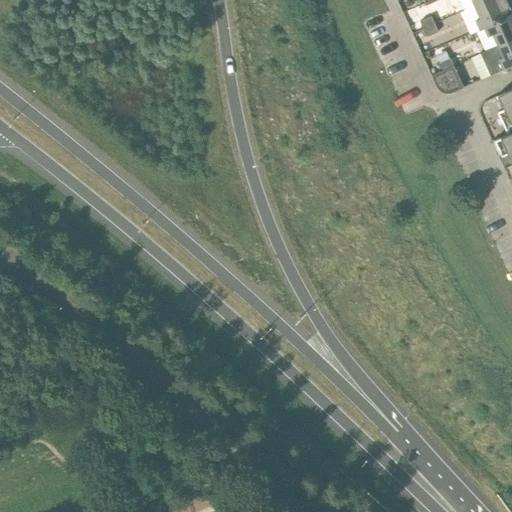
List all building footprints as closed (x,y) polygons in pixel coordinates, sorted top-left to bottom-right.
[(478,18),(474,20),(479,31),(483,29),(483,27),(511,14),(511,13),(505,0),(489,0),(474,7),(478,18)] [(492,36),(497,46),(497,47),(511,39),(511,14),(483,27),(483,29),(487,38),(492,36)] [(419,22),(423,30),(434,24),(431,16),(419,22)] [(434,24),(423,30),(426,38),(438,33),(434,24)] [(421,30),(413,34),(416,42),(424,38),(421,30)] [(511,65),(511,39),(497,47),(497,46),(480,54),(480,55),(482,54),(491,74),(489,75),(490,76),(511,65)] [(438,64),(442,71),(453,66),(450,59),(438,64)] [(431,76),(434,84),(436,89),(437,89),(439,91),(440,92),(442,93),(443,94),(446,94),(447,94),(450,94),(463,88),(453,66),(442,71),(431,76)] [(511,89),(497,96),(503,110),(497,113),(507,134),(494,140),(501,156),(507,154),(511,164),(511,89)]
